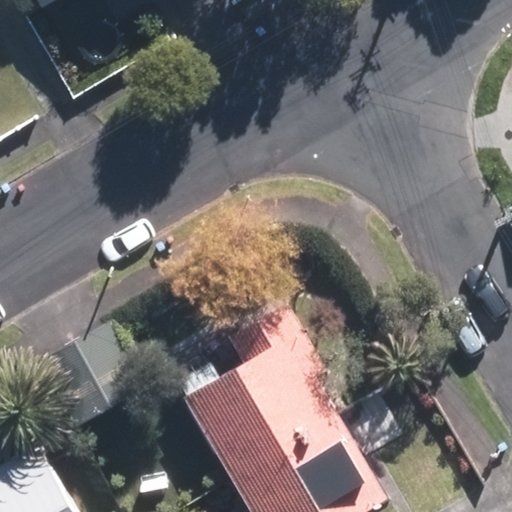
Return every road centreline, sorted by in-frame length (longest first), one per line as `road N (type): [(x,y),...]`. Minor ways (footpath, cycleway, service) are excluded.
road 1 (residential): [(0,250),(346,52)]
road 2 (residential): [(346,52),(511,332)]
